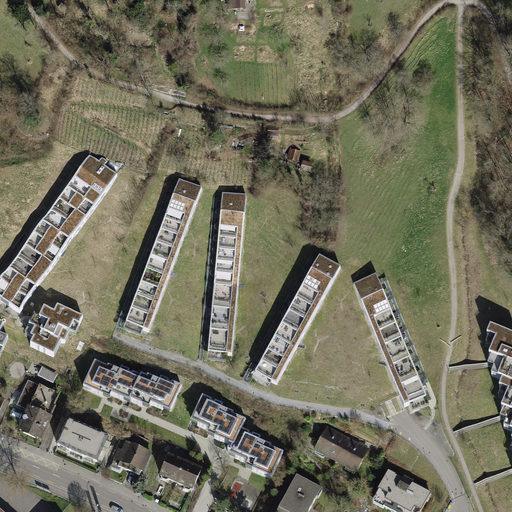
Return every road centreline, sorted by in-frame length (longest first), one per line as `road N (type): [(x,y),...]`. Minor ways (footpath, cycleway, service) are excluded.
road 1 (track): [(18,0),(92,71),(251,116),(335,117),(360,101),(425,18),(462,0),(494,22),(511,72)]
road 2 (track): [(447,364),(455,310),(450,209),(462,157),(462,0)]
road 3 (secondary): [(0,451),(135,511)]
